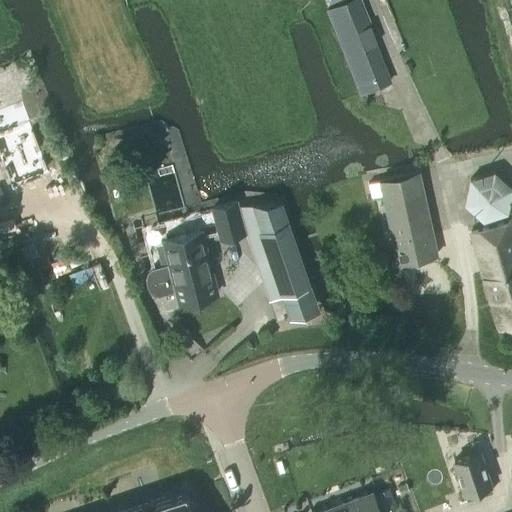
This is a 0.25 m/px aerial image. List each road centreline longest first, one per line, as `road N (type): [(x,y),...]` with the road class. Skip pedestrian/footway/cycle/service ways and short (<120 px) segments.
road 1 (tertiary): [(511,378),(319,360),(212,391)]
road 2 (tertiary): [(212,391),(90,435),(0,480)]
road 3 (tertiary): [(257,511),(212,391)]
